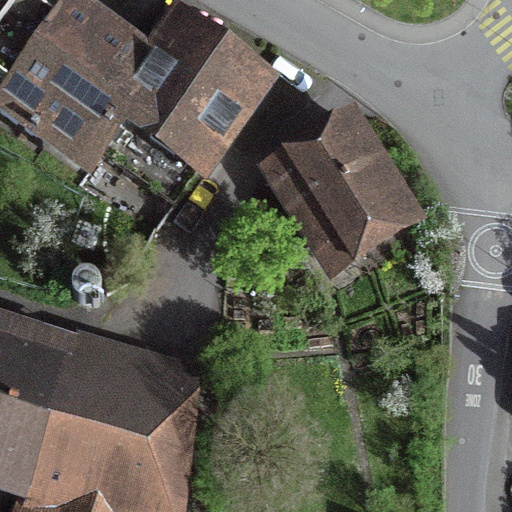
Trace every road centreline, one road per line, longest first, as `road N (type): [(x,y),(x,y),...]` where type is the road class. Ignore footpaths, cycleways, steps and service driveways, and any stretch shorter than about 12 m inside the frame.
road 1 (residential): [(458,131),(479,215),(471,511)]
road 2 (residential): [(247,0),(458,131)]
